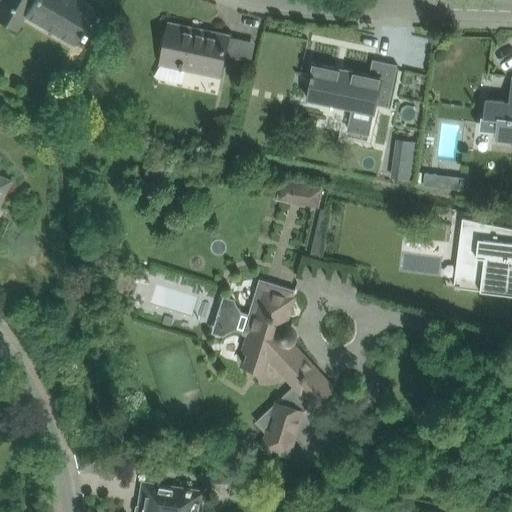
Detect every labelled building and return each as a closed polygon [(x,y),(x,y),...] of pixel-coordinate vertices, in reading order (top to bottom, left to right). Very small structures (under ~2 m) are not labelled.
[(0,0),(0,1),(24,16),(25,14),(73,43),(82,28),(84,30),(88,23),(85,22),(94,8),(80,0),(0,0)] [(228,36),(207,32),(196,30),(171,24),(163,63),(187,68),(220,75),(228,36)] [(370,75),(312,63),(309,76),(312,76),(311,80),(312,80),(308,99),(353,109),(349,130),(369,134),(374,113),(375,113),(378,99),(389,101),(388,107),(389,107),(398,65),(373,59),(370,75)] [(511,82),(510,102),(487,99),(484,116),(482,116),(481,130),(496,132),(495,139),(511,140),(511,82)] [(0,203),(10,179),(0,175),(0,158),(1,156),(0,155),(0,203)] [(395,158),(393,176),(411,179),(414,160),(395,158)] [(424,185),(464,189),(465,177),(425,173),(424,185)] [(290,203),(290,200),(318,205),(321,189),(283,182),(282,190),(279,189),(277,200),(290,203)] [(464,222),(460,253),(477,255),(473,289),(511,294),(511,227),(463,218),(463,221),(464,222)] [(115,267),(107,293),(127,300),(129,292),(120,289),(123,278),(133,281),(135,274),(115,267)] [(314,406),(332,388),(291,343),(292,342),(294,341),(295,339),(295,337),(295,336),(295,334),(295,332),(294,330),(293,329),(292,327),(290,326),(289,325),(287,325),(285,325),(296,291),(261,280),(244,334),(250,336),(246,349),(249,350),(244,365),(263,371),(268,356),(287,377),(314,406)] [(59,389),(67,395),(72,389),(64,383),(59,389)] [(302,416),(284,396),(279,401),(278,404),(264,447),(289,455),(302,416)] [(219,469),(208,480),(222,493),(232,482),(219,469)] [(201,511),(204,492),(144,482),(140,505),(138,504),(137,506),(135,511),(201,511)]
